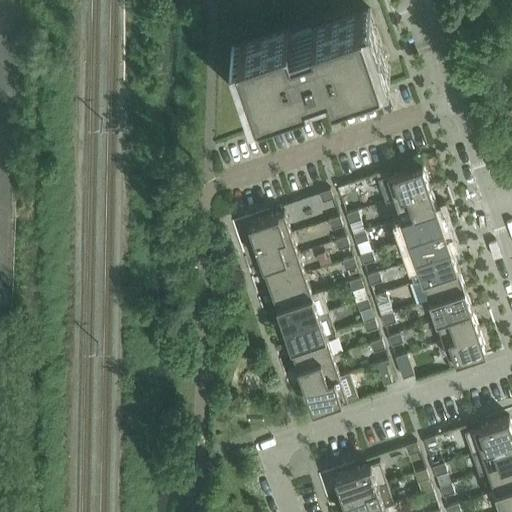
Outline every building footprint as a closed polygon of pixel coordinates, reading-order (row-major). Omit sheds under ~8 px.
[(289,28),(232,48),(242,77),(249,74),(258,102),(292,90),(293,90),(308,85),(329,77),(333,86),(391,68),(371,9),(292,37),(291,32),(289,28)] [(431,184),(423,162),(379,177),(386,199),(395,196),(431,184)] [(352,190),(349,181),(338,185),(341,194),(352,190)] [(438,204),(431,184),(395,196),(402,216),(438,204)] [(334,196),(331,187),(320,191),(323,200),(334,196)] [(445,224),(438,204),(402,216),(409,236),(445,224)] [(362,218),(359,208),(347,212),(351,222),(362,218)] [(292,231),(285,210),(250,222),(257,243),(292,231)] [(344,224),(341,214),(329,218),(332,228),(344,224)] [(452,245),(445,224),(409,236),(400,240),(407,260),(416,257),(452,245)] [(369,238),(366,229),(354,233),(358,242),(369,238)] [(299,251),(292,231),(257,243),(264,263),(299,251)] [(351,244),(348,235),(336,239),(339,248),(351,244)] [(459,265),(452,245),(416,257),(423,277),(459,265)] [(376,258),(373,249),(361,253),(364,262),(376,258)] [(306,272),(299,251),(264,263),(271,284),(306,272)] [(358,265),(355,255),(343,259),(346,269),(358,265)] [(466,286),(459,265),(423,277),(430,298),(466,286)] [(383,279),(380,269),(368,273),(371,283),(383,279)] [(313,292),(306,272),(271,284),(278,304),(313,292)] [(365,285),(362,276),(350,280),(353,289),(365,285)] [(473,306),(466,286),(430,298),(437,318),(473,306)] [(390,299),(387,290),(375,294),(378,303),(390,299)] [(320,313),(313,292),(278,304),(285,325),(320,313)] [(372,306),(368,296),(357,300),(360,309),(372,306)] [(480,326),(473,306),(437,318),(444,338),(480,326)] [(397,320),(394,310),(382,314),(385,324),(397,320)] [(327,333),(320,313),(285,325),(292,345),(327,333)] [(379,326),(375,317),(364,321),(367,330),(379,326)] [(487,348),(480,326),(444,338),(452,360),(487,348)] [(404,340),(401,331),(389,335),(392,344),(404,340)] [(334,353),(327,333),(292,345),(299,365),(334,353)] [(386,346),(382,337),(371,341),(374,350),(386,346)] [(415,372),(408,351),(396,355),(404,376),(415,372)] [(341,374),(334,353),(299,365),(306,386),(341,374)] [(397,379),(389,357),(378,361),(386,383),(397,379)] [(349,395),(341,374),(306,386),(313,407),(349,395)] [(473,451),(511,437),(511,420),(510,415),(466,430),(473,451)] [(439,443),(436,434),(424,438),(428,447),(439,443)] [(511,460),(511,437),(473,451),(480,472),(489,469),(511,460)] [(421,449),(418,440),(406,444),(409,453),(421,449)] [(388,480),(381,459),(336,474),(344,496),(379,484),(388,480)] [(511,483),(511,460),(489,469),(496,489),(511,483)] [(448,470),(445,461),(434,465),(437,474),(448,470)] [(430,477),(427,467),(416,471),(419,480),(430,477)] [(455,491),(452,481),(441,485),(444,494),(455,491)] [(511,506),(511,483),(496,489),(503,510),(511,506)] [(362,511),(386,504),(379,484),(344,496),(349,511),(362,511)] [(437,497),(434,488),(423,492),(426,501),(437,497)] [(459,511),(462,511),(459,502),(448,505),(449,511),(459,511)]
